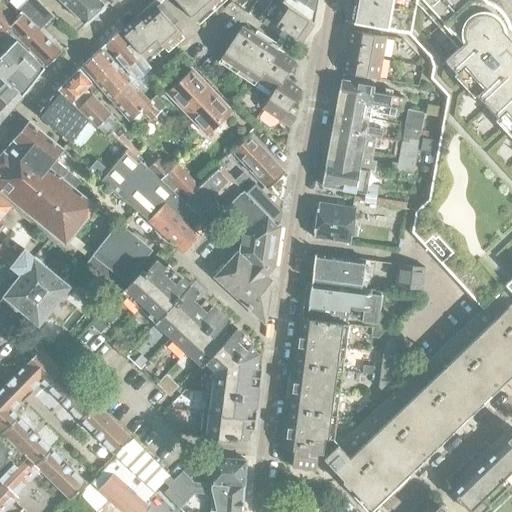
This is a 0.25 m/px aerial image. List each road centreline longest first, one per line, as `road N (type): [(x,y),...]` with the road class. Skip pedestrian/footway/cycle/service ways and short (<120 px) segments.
road 1 (residential): [(259,511),(334,0)]
road 2 (residential): [(132,0),(0,139)]
road 3 (residential): [(511,403),(395,511)]
